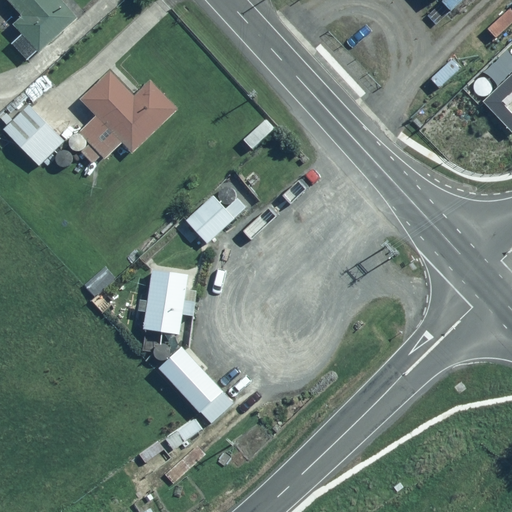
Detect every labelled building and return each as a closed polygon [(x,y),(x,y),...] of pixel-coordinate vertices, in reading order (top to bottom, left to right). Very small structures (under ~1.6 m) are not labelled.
[(7,0),(22,16),(13,25),(39,53),(76,18),(58,0),(7,0)] [(497,40),(511,25),(511,12),(508,8),(486,29),(497,40)] [(428,79),(439,92),(471,64),(460,51),(428,79)] [(177,109),(150,80),(134,96),(110,71),(79,100),(95,116),(78,132),(104,158),(122,141),(132,152),(177,109)] [(511,73),(483,102),(511,132),(511,114),(501,104),(511,93),(511,73)] [(29,105),(3,130),(38,166),(64,141),(29,105)] [(214,196),(186,220),(207,242),(245,207),(237,199),(226,209),(214,196)] [(153,269),(144,329),(179,334),(188,275),(153,269)] [(234,401),(182,347),(159,369),(211,423),(234,401)] [(165,438),(175,453),(205,433),(194,418),(165,438)]
